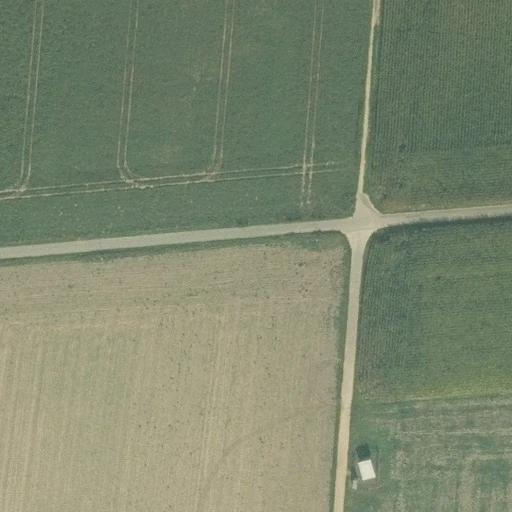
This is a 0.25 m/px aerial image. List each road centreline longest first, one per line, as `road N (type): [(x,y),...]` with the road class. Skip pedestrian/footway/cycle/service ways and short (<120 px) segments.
road 1 (unclassified): [(0,250),(511,210)]
road 2 (track): [(339,511),(359,222)]
